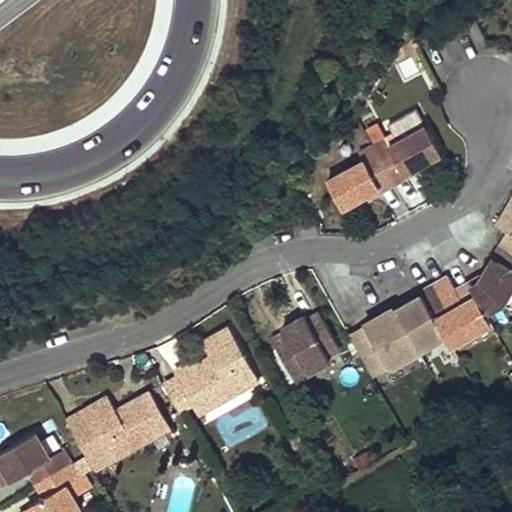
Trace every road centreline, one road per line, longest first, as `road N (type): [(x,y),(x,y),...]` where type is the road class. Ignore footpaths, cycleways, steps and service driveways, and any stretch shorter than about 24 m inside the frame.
road 1 (residential): [(0,360),(137,318),(210,269),(473,206),(491,88)]
road 2 (primary): [(0,163),(75,154),(121,129),(158,92),(184,45),(193,0)]
